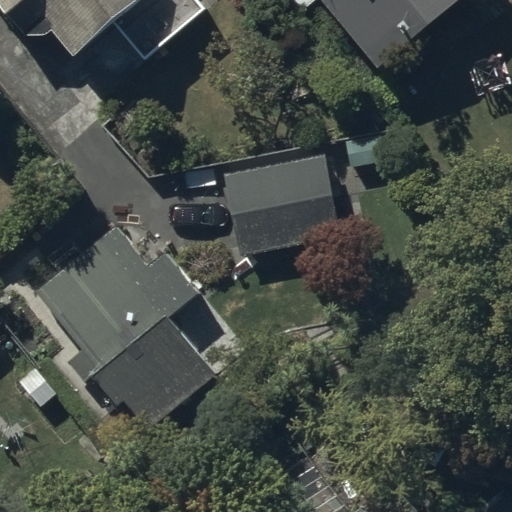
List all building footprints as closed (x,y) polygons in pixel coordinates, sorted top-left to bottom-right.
[(7,0),(31,24),(59,18),(85,47),(120,15),(151,49),(203,0),(7,0)] [(360,0),(387,31),(423,0),(360,0)] [(329,135),(227,156),(243,238),(346,217),(329,135)] [(122,228),(43,293),(103,361),(95,368),(122,400),(130,393),(157,423),(220,369),(178,306),(201,287),(168,247),(150,262),(122,228)] [(412,511),(373,462),(309,511),(412,511)]
